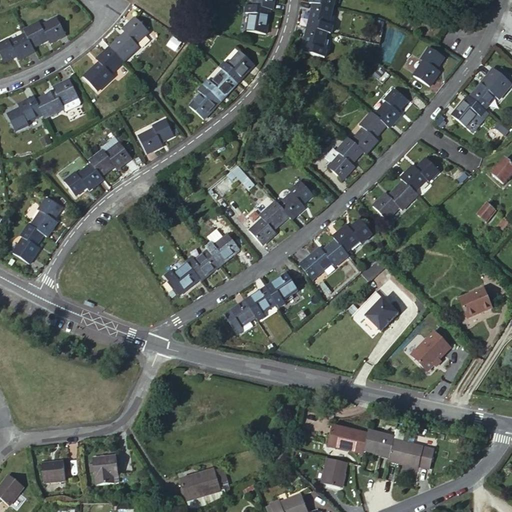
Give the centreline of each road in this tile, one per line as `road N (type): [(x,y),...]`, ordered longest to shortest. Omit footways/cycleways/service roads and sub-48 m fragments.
road 1 (residential): [(40,297),(99,208),(259,90),(291,0)]
road 2 (residential): [(506,423),(152,342)]
road 3 (residential): [(415,126),(321,220),(160,328),(152,342)]
road 4 (residential): [(152,342),(123,419),(3,436)]
road 5 (residential): [(500,0),(483,40),(415,126)]
road 6 (residential): [(506,423),(494,454),(469,480),(393,511)]
road 7 (residential): [(0,83),(53,62),(107,14),(90,0)]
road 8 (residential): [(152,342),(40,297)]
